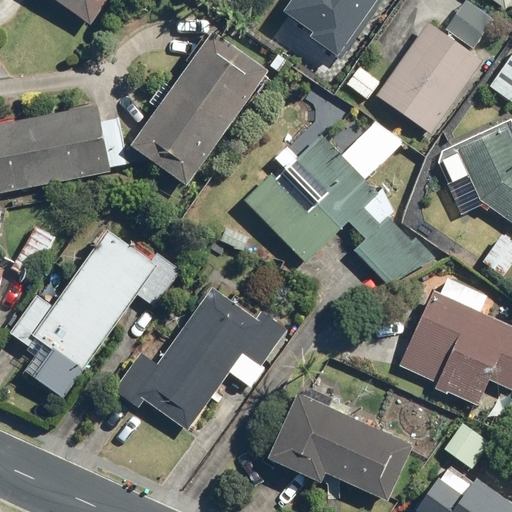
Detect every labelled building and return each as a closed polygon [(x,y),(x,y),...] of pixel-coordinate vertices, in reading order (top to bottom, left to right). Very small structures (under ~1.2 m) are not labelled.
[(56,0),(92,26),(110,0),(56,0)] [(340,60),(386,0),(298,0),(285,18),(340,60)] [(469,0),(468,0),(448,29),(476,50),(498,20),(469,0)] [(511,0),(494,0),(511,11),(511,9),(511,0)] [(432,137),(486,62),(433,24),(379,99),(432,137)] [(192,185),(271,72),(216,33),(137,146),(192,185)] [(511,58),(492,92),(511,103),(511,58)] [(382,84),(362,69),(349,85),(369,100),(382,84)] [(126,117),(102,122),(100,108),(0,125),(0,192),(111,174),(111,171),(135,166),(126,117)] [(346,157),(368,180),(405,146),(381,120),(344,155),(346,157)] [(462,151),(463,152),(446,161),(458,185),(475,176),(491,207),(511,221),(511,136),(508,128),(462,151)] [(308,264),(351,224),(366,240),(357,249),(393,287),(436,262),(393,215),(382,224),(368,208),(381,195),(368,180),(346,157),(344,155),(328,138),(282,180),(277,175),(249,201),(308,264)] [(253,236),(226,225),(219,242),(246,253),(253,236)] [(36,281),(59,238),(37,227),(15,269),(36,281)] [(38,351),(44,341),(88,372),(141,295),(161,309),(187,271),(159,251),(152,262),(111,234),(58,310),(38,296),(12,333),(38,351)] [(511,267),(511,239),(506,235),(485,259),(506,276),(511,267)] [(511,326),(484,314),(492,295),(451,276),(442,295),(434,291),(400,367),(438,385),(437,387),(482,407),(493,382),(511,391),(511,326)] [(263,311),(259,317),(216,287),(160,369),(142,357),(117,393),(142,410),(147,404),(189,432),(230,372),(253,388),(292,331),(263,311)] [(273,460),(328,484),(331,476),(393,503),(418,446),(302,394),(273,460)] [(447,448),(475,469),(493,445),(464,424),(447,448)] [(511,511),(511,501),(477,477),(473,483),(450,467),(419,511),(511,511)]
